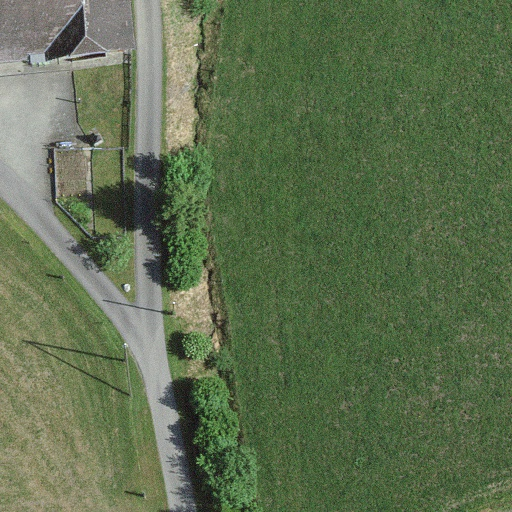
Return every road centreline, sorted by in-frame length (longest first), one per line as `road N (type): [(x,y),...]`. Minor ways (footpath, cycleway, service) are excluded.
road 1 (track): [(146,0),(151,347),(184,511)]
road 2 (track): [(0,178),(151,347)]
